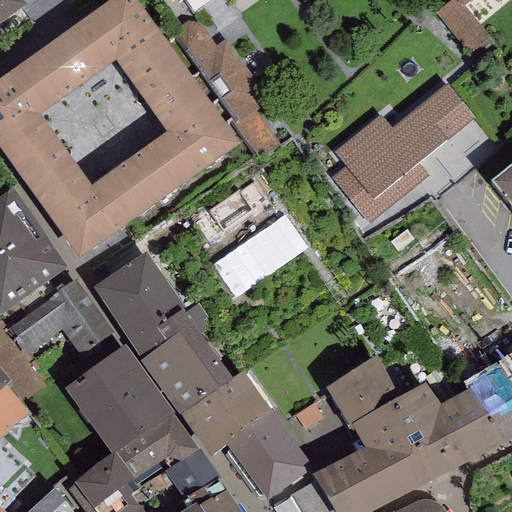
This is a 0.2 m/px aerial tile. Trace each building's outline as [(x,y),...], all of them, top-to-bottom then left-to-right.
[(107,0),(0,77),(0,142),(80,254),(141,210),(238,141),(136,0),(107,0)] [(22,0),(0,0),(0,20),(25,4),(22,0)] [(490,38),(463,7),(457,0),(449,0),(435,13),(471,55),(490,38)] [(187,21),(172,32),(233,119),(231,121),(258,160),(279,146),(256,112),(260,108),(249,92),(258,86),(225,39),(216,45),(200,23),(187,21)] [(392,128),(381,114),(333,151),(345,166),(330,177),(369,225),(430,176),(419,162),(475,117),(448,84),(392,128)] [(511,167),(491,185),(511,210),(511,167)] [(0,313),(69,261),(47,232),(12,186),(0,194),(0,313)] [(145,247),(94,283),(141,356),(193,320),(145,247)] [(50,298),(7,327),(26,354),(61,330),(81,359),(116,336),(75,276),(48,295),(50,298)] [(193,320),(141,356),(140,357),(179,410),(231,374),(193,320)] [(511,331),(490,343),(502,362),(511,379),(511,331)] [(126,341),(65,384),(111,451),(114,449),(172,409),(173,408),(126,341)] [(377,352),(324,384),(350,426),(355,424),(365,444),(312,470),(317,479),(290,495),(300,511),(365,511),(506,440),(505,437),(511,434),(511,379),(502,362),(464,381),(468,386),(439,399),(425,378),(397,390),(377,352)] [(0,387),(6,382),(11,378),(0,365),(0,387)] [(226,441),(272,409),(242,367),(231,374),(179,410),(209,453),(226,441)] [(0,435),(30,411),(6,382),(0,387),(0,435)] [(172,409),(114,449),(133,475),(140,485),(164,471),(199,448),(172,409)] [(272,409),(226,441),(267,499),(313,465),(272,409)] [(199,448),(164,471),(189,502),(196,498),(198,501),(228,487),(199,448)] [(77,481),(59,492),(75,511),(145,511),(129,491),(133,488),(126,480),(133,475),(114,449),(111,451),(73,478),(77,481)] [(0,511),(8,511),(4,507),(16,495),(0,479),(0,511)] [(25,511),(75,511),(59,492),(55,486),(25,511)] [(244,511),(228,487),(198,501),(206,511),(244,511)] [(418,499),(397,509),(399,511),(447,511),(443,506),(437,501),(431,498),(425,497),(418,499)] [(189,502),(172,511),(206,511),(198,501),(196,498),(189,502)]
